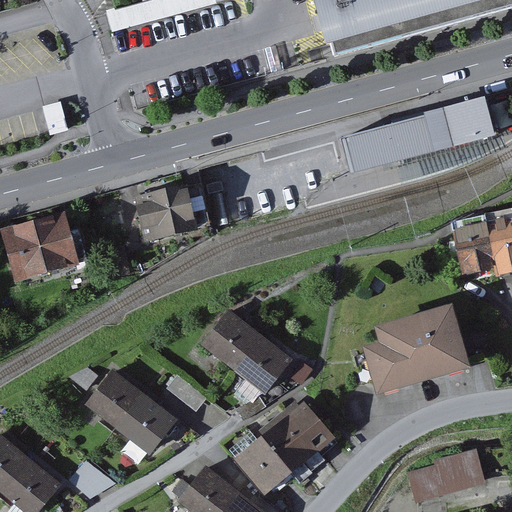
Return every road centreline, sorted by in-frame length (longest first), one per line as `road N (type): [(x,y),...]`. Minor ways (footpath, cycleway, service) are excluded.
road 1 (secondary): [(511,57),(119,163)]
road 2 (residential): [(511,401),(464,407),(380,445),(318,511)]
road 3 (residential): [(119,163),(59,0)]
road 4 (secondary): [(119,163),(0,196)]
